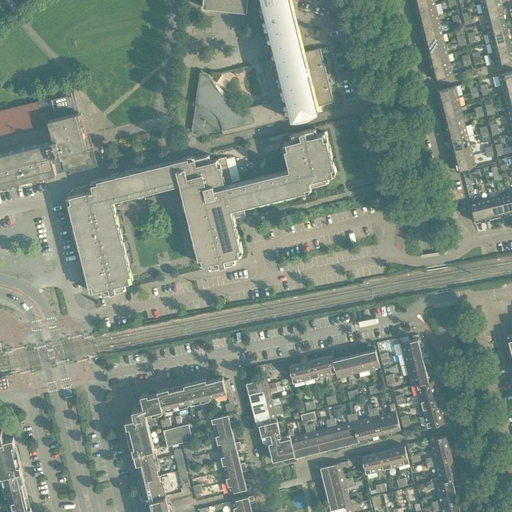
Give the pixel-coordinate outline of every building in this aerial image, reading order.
[(247,12),(248,0),(203,0),(202,7),(247,12)] [(302,41),(291,0),(261,0),(262,2),(264,2),(271,32),(275,47),(278,58),(293,118),(294,118),(296,118),(299,118),(301,118),(303,117),(307,116),(310,115),(309,114),(307,108),(333,101),(320,47),(305,51),(302,41)] [(435,4),(434,0),(414,0),(416,6),(415,6),(416,8),(416,9),(435,4)] [(499,0),(493,0),(481,3),(483,13),(503,8),(502,8),(502,6),(501,6),(499,0)] [(435,4),(416,9),(416,11),(417,11),(419,19),(438,14),(435,4)] [(503,8),(483,13),(486,23),(504,18),(502,11),(503,11),(502,9),(503,9),(503,8)] [(438,14),(419,19),(421,26),(420,26),(421,28),(420,28),(421,29),(440,24),(438,14)] [(504,18),(486,23),(488,33),(508,28),(507,28),(507,26),(506,26),(504,18)] [(443,34),(440,24),(421,29),(421,31),(422,31),(424,38),(443,34)] [(508,28),(488,33),(491,43),(509,38),(507,31),(508,30),(507,29),(508,28)] [(443,34),(424,38),(426,46),(425,46),(426,48),(425,48),(426,48),(445,44),(443,34)] [(509,38),(491,43),(493,53),(511,47),(511,45),(511,46),(509,38)] [(445,44),(426,48),(426,49),(426,51),(427,51),(429,58),(447,53),(445,44)] [(511,47),(493,53),(488,54),(491,64),(511,59),(511,47)] [(447,53),(429,58),(431,66),(430,66),(431,68),(430,68),(450,63),(447,53)] [(285,119),(284,113),(289,112),(291,118),(293,118),(278,58),(261,62),(270,101),(240,109),(239,109),(229,100),(232,98),(232,97),(226,92),(226,93),(224,95),(214,86),(205,75),(201,74),(201,69),(192,129),(192,130),(192,129),(197,128),(199,134),(198,135),(221,129),(223,135),(268,124),(272,123),(285,119)] [(450,63),(430,68),(431,69),(431,71),(432,70),(434,78),(453,74),(450,63)] [(511,71),(498,75),(501,85),(511,82),(511,71)] [(511,92),(511,82),(501,85),(504,95),(511,92)] [(455,85),(437,90),(439,98),(438,98),(439,100),(438,100),(458,96),(455,85)] [(91,162),(85,136),(74,91),(0,109),(0,184),(57,171),(56,169),(63,167),(64,169),(77,165),(91,162)] [(460,106),(458,96),(438,100),(439,101),(439,103),(440,103),(442,110),(460,106)] [(460,106),(442,110),(444,118),(443,118),(444,120),(443,120),(463,115),(460,106)] [(465,125),(463,115),(443,120),(444,121),(444,123),(445,122),(447,130),(465,125)] [(468,135),(465,125),(447,130),(449,138),(448,138),(448,140),(468,135)] [(242,213),(240,206),(312,187),(311,185),(329,181),(329,180),(326,180),(325,175),(335,173),(325,132),(311,135),(310,129),(290,134),(291,140),(283,142),(290,169),(242,181),(233,183),(226,156),(211,160),(209,154),(195,158),(194,155),(120,174),(91,181),(91,183),(73,188),(75,194),(85,191),(87,200),(91,218),(95,232),(98,245),(102,259),(105,273),(109,286),(105,287),(106,293),(126,288),(126,287),(123,288),(122,283),(132,280),(112,200),(181,183),(201,263),(211,261),(212,266),(210,266),(210,267),(230,262),(228,256),(242,253),(235,225),(233,226),(230,215),(234,214),(235,215),(242,213)] [(470,145),(468,135),(448,140),(448,141),(449,140),(449,142),(450,142),(452,150),(470,145)] [(473,155),(470,145),(452,150),(453,157),(453,159),(453,160),(473,155)] [(473,155),(453,160),(454,160),(454,162),(455,162),(457,170),(475,165),(473,155)] [(87,200),(85,191),(75,194),(67,196),(69,205),(87,200)] [(511,199),(510,193),(500,195),(505,215),(506,215),(506,214),(508,214),(507,213),(511,212),(511,199)] [(500,195),(491,198),(495,216),(503,215),(505,215),(500,195)] [(491,198),(481,200),(485,220),(486,220),(486,219),(488,219),(488,218),(495,216),(491,198)] [(87,200),(69,205),(74,222),(91,218),(87,200)] [(481,200),(470,203),(475,222),(483,219),(483,220),(485,220),(481,200)] [(95,232),(91,218),(74,222),(77,236),(95,232)] [(95,232),(77,236),(81,250),(98,245),(95,232)] [(98,245),(81,250),(84,264),(102,259),(98,245)] [(102,259),(84,264),(88,277),(105,273),(102,259)] [(105,273),(88,277),(91,291),(105,287),(109,286),(105,273)] [(421,349),(418,338),(400,342),(403,353),(421,349)] [(380,366),(376,348),(364,351),(369,369),(380,366)] [(424,359),(421,349),(403,353),(406,364),(424,359)] [(369,369),(364,351),(354,354),(359,371),(369,369)] [(332,354),(321,357),(325,375),(336,372),(333,359),(332,354)] [(359,371),(354,354),(344,356),(348,374),(359,371)] [(344,356),(333,359),(336,372),(337,377),(348,374),(344,356)] [(321,357),(310,360),(315,377),(325,375),(321,357)] [(424,359),(406,364),(408,374),(426,370),(424,359)] [(310,360),(300,362),(304,380),(315,377),(310,360)] [(300,362),(289,365),(293,383),(304,380),(300,362)] [(426,370),(408,374),(411,385),(416,384),(429,380),(426,370)] [(268,384),(266,377),(265,377),(264,373),(249,377),(250,381),(246,382),(249,393),(277,386),(276,382),(268,384)] [(200,398),(227,391),(230,402),(225,403),(227,411),(236,409),(228,379),(224,380),(223,376),(207,380),(206,377),(195,380),(200,398)] [(436,390),(433,379),(429,380),(416,384),(418,394),(436,390)] [(200,398),(195,380),(184,383),(185,385),(174,388),(169,389),(169,387),(157,389),(158,392),(162,407),(200,398)] [(272,398),(270,392),(283,389),(282,385),(277,386),(249,393),(252,403),(254,403),(272,398)] [(436,390),(418,394),(421,405),(439,400),(436,390)] [(150,441),(145,421),(143,415),(146,414),(145,411),(162,407),(158,392),(148,394),(148,392),(141,393),(144,405),(132,408),(135,417),(125,419),(127,426),(130,425),(135,445),(132,446),(134,452),(152,448),(154,448),(153,441),(150,441)] [(272,398),(254,403),(252,403),(254,414),(282,407),(281,403),(273,405),(272,398)] [(439,400),(421,405),(424,415),(442,411),(439,400)] [(391,411),(385,413),(389,431),(400,428),(396,410),(394,403),(389,404),(391,411)] [(277,419),(276,413),(283,411),(282,407),(254,414),(257,425),(259,424),(277,419)] [(377,407),(373,408),(379,433),(389,431),(385,413),(379,414),(377,407)] [(370,416),(364,418),(368,436),(379,433),(373,408),(368,409),(370,416)] [(314,410),(306,412),(308,420),(316,418),(314,410)] [(442,411),(424,415),(426,426),(444,422),(442,411)] [(368,436),(364,418),(358,419),(356,412),(352,413),(358,438),(359,438),(368,436)] [(349,422),(343,423),(348,443),(359,441),(359,438),(358,438),(352,413),(347,414),(349,422)] [(228,414),(210,418),(213,429),(235,423),(234,420),(230,421),(228,414)] [(335,417),(330,418),(337,446),(348,443),(343,423),(337,425),(335,417)] [(328,427),(322,428),(327,449),(337,446),(330,418),(326,419),(328,427)] [(277,419),(259,424),(262,435),(264,434),(266,439),(272,438),(273,441),(269,442),(273,460),(294,454),(295,454),(290,436),(280,439),(279,436),(281,436),(277,419)] [(191,434),(189,423),(178,426),(181,437),(191,434)] [(235,423),(213,429),(216,439),(234,435),(232,428),(236,427),(235,423)] [(313,423),(309,424),(316,451),(327,449),(322,428),(315,430),(313,423)] [(307,432),(301,434),(306,454),(316,451),(309,424),(305,425),(307,432)] [(163,430),(167,445),(167,446),(182,442),(181,437),(178,426),(163,430)] [(293,428),(288,429),(290,436),(295,454),(294,454),(295,457),(306,454),(301,434),(294,435),(293,428)] [(18,464),(13,444),(15,443),(13,436),(4,439),(2,430),(0,429),(0,459),(2,468),(0,468),(0,469),(1,475),(4,475),(22,470),(20,463),(18,464)] [(430,443),(431,450),(449,445),(447,434),(429,439),(421,441),(422,445),(430,443)] [(241,444),(240,441),(235,442),(234,435),(216,439),(218,450),(241,444)] [(241,444),(218,450),(221,460),(239,456),(237,449),(242,448),(241,444)] [(405,445),(394,448),(398,465),(409,463),(405,445)] [(449,445),(431,450),(433,456),(426,458),(427,462),(452,456),(449,445)] [(161,484),(154,459),(152,448),(134,452),(136,463),(139,463),(143,478),(140,478),(143,489),(161,484)] [(398,465),(394,448),(383,450),(388,468),(398,465)] [(388,468),(383,450),(373,453),(377,471),(388,468)] [(373,453),(362,456),(366,473),(377,471),(373,453)] [(246,465),(245,462),(240,463),(239,456),(221,460),(223,471),(246,465)] [(452,456),(427,462),(428,467),(435,465),(437,471),(455,466),(452,456)] [(341,461),(323,466),(320,466),(323,478),(343,472),(342,466),(349,464),(348,460),(341,462),(341,461)] [(177,465),(183,487),(190,486),(185,463),(177,465)] [(244,477),(242,470),(247,469),(246,465),(223,471),(226,481),(244,477)] [(457,477),(455,466),(437,471),(438,477),(431,479),(432,483),(453,478),(457,477)] [(28,507),(26,497),(22,481),(24,481),(22,470),(4,475),(13,511),(32,511),(31,506),(28,507)] [(353,481),(352,477),(345,479),(343,472),(323,478),(326,488),(353,481)] [(244,477),(226,481),(229,492),(251,487),(250,482),(246,484),(244,477)] [(460,488),(459,484),(454,485),(453,478),(432,483),(427,484),(428,489),(436,487),(437,493),(460,488)] [(349,493),(347,487),(355,485),(353,481),(326,488),(328,499),(331,498),(349,493)] [(169,511),(163,484),(161,484),(143,489),(146,501),(150,499),(153,511),(169,511)] [(460,488),(437,493),(439,500),(431,501),(433,506),(458,499),(456,493),(461,492),(460,488)] [(349,493),(331,498),(328,499),(331,509),(333,508),(359,502),(358,498),(350,500),(349,493)] [(253,494),(231,500),(233,511),(251,507),(250,500),(254,499),(253,494)] [(458,499),(433,506),(434,510),(441,508),(442,511),(452,511),(465,509),(464,505),(460,506),(458,499)] [(359,502),(333,508),(331,509),(331,511),(353,511),(352,508),(360,506),(359,502)] [(416,511),(412,511),(421,511),(421,510),(419,503),(415,504),(416,511)]
